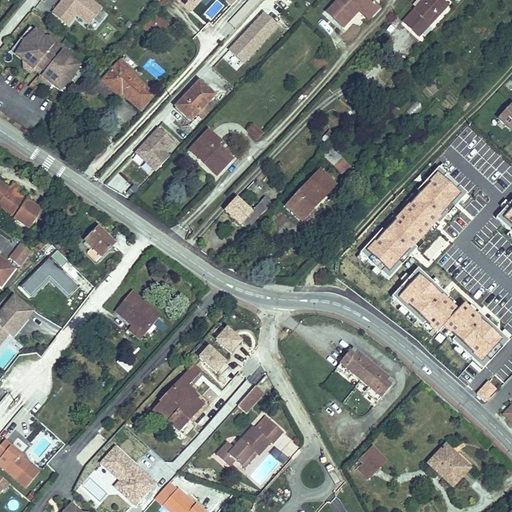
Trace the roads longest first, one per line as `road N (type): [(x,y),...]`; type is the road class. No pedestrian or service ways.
road 1 (unknown): [(169,245),(388,3)]
road 2 (unknown): [(229,284),(71,459),(39,511)]
road 3 (tertiary): [(483,415),(345,307),(272,299)]
road 4 (residential): [(29,382),(147,231)]
road 5 (tertiary): [(147,231),(0,130)]
road 6 (residential): [(272,299),(267,347),(315,441)]
road 7 (tertiary): [(272,299),(217,278),(147,231)]
road 8 (residential): [(315,441),(297,462),(300,499),(320,496),(334,482),(330,465)]
